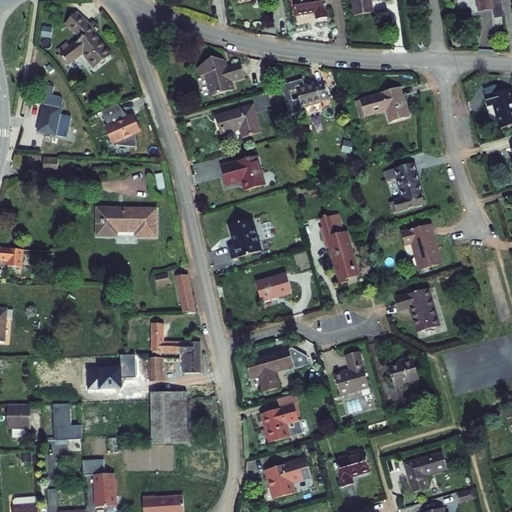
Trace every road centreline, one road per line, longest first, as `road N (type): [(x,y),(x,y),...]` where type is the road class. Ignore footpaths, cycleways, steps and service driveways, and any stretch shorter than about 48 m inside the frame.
road 1 (residential): [(219,347),(171,141),(127,2)]
road 2 (residential): [(127,2),(288,52),(440,61)]
road 3 (residential): [(440,61),(452,147),(479,227)]
road 4 (residential): [(216,511),(234,467),(219,347)]
road 5 (residential): [(219,347),(283,329),(325,338),(371,326)]
